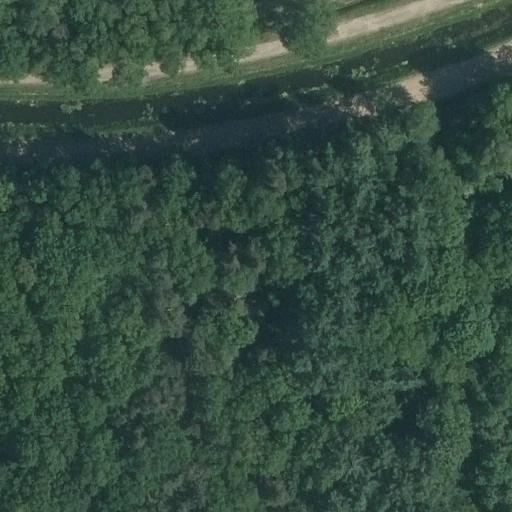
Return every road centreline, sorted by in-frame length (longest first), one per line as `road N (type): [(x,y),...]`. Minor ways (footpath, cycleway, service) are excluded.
road 1 (track): [(0,152),(101,152),(311,120),(511,54)]
road 2 (track): [(0,78),(195,66),(335,36),(448,0)]
